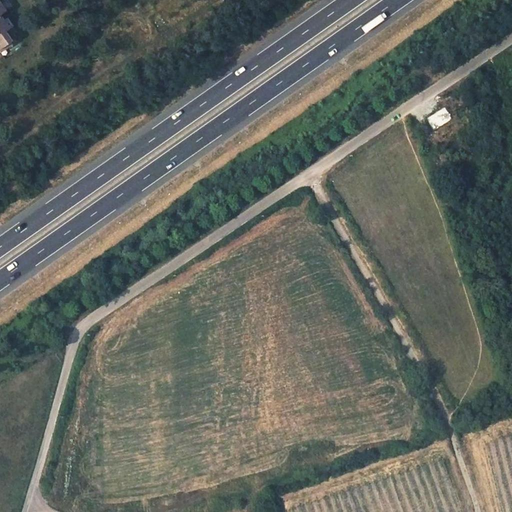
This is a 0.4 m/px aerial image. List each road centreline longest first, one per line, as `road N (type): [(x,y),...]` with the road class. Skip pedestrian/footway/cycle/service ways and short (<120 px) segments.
road 1 (residential): [(511,38),(82,329),(19,511)]
road 2 (motorway): [(0,279),(396,0)]
road 3 (motorway): [(351,0),(0,247)]
road 4 (track): [(481,511),(423,375),(306,177)]
